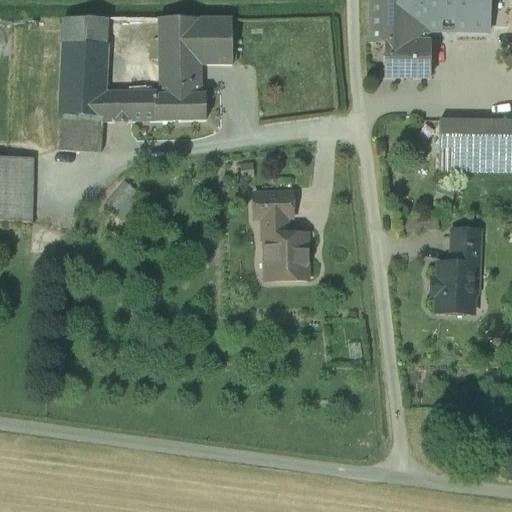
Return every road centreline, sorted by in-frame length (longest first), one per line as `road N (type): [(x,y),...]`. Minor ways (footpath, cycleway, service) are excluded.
road 1 (unclassified): [(349,0),(404,479)]
road 2 (unclassified): [(404,479),(0,425)]
